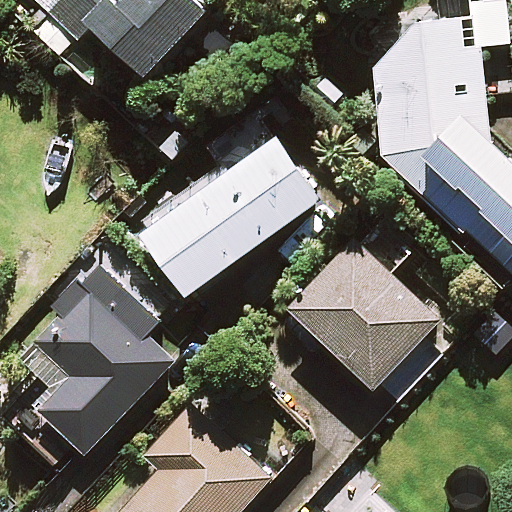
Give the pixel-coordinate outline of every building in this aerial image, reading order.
[(40,0),(46,5),(34,18),(66,48),(94,18),(150,71),(211,7),(203,0),(40,0)] [(511,154),(493,136),(489,94),(510,92),(504,43),(511,41),(511,23),(510,9),(421,19),(378,66),(387,149),(466,227),(473,226),(511,263),(511,154)] [(327,193),(282,131),(148,230),(194,292),(327,193)] [(448,317),(362,233),(295,303),(381,386),(448,317)] [(166,319),(107,265),(26,357),(57,386),(41,403),(28,391),(7,414),(71,473),(179,357),(153,333),(166,319)] [(240,511),(274,475),(194,402),(149,452),(164,466),(122,511),(240,511)] [(356,511),(413,453),(383,424),(311,499),(324,511),(356,511)]
